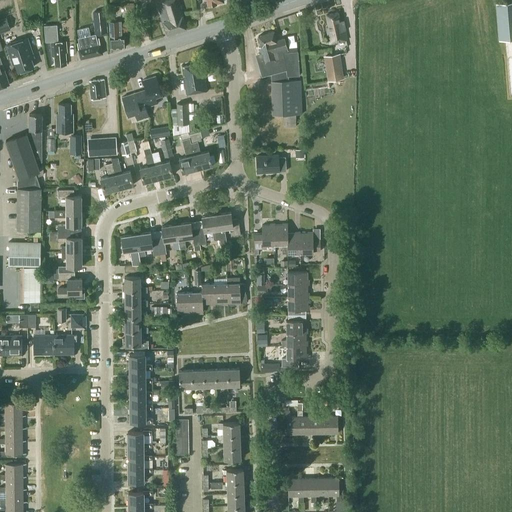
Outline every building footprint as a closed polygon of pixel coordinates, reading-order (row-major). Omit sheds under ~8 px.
[(167,34),(186,28),(181,14),(182,14),(177,0),(162,0),(157,2),(163,21),(167,34)] [(511,11),(511,1),(496,3),(497,12),(511,11)] [(96,31),(107,31),(106,9),(95,10),(96,31)] [(511,11),(497,12),(499,39),(511,37),(511,11)] [(328,26),(326,27),(328,35),(321,36),(321,39),(319,39),(320,45),(347,38),(344,26),(342,20),(339,21),(337,12),(325,15),(328,26)] [(0,33),(11,30),(7,17),(0,19),(0,33)] [(110,47),(125,46),(124,36),(122,36),(121,20),(109,21),(110,37),(109,37),(110,47)] [(51,41),(52,56),(54,56),(55,65),(66,64),(65,52),(67,52),(66,41),(58,42),(57,24),(44,25),(45,42),(51,41)] [(284,37),(276,39),(274,30),(258,35),(261,46),(259,46),(260,52),(257,53),(264,75),(271,73),(272,114),(285,114),(285,126),(296,125),(296,113),(303,113),(302,79),(289,80),(288,75),(300,75),(298,50),(297,42),(285,43),(284,37)] [(81,58),(102,53),(100,44),(99,38),(97,38),(96,34),(78,38),(79,43),(77,43),(78,49),(79,49),(81,58)] [(19,71),(34,66),(31,57),(34,56),(27,37),(6,44),(13,63),(16,62),(19,71)] [(0,86),(9,84),(4,68),(0,56),(0,49),(3,49),(0,39),(0,86)] [(344,78),(340,53),(324,55),(328,81),(344,78)] [(183,65),(185,79),(184,79),(186,93),(207,89),(204,73),(203,73),(202,73),(202,71),(207,71),(205,63),(200,64),(200,63),(183,65)] [(140,90),(145,106),(157,102),(155,96),(162,94),(156,75),(143,79),(145,89),(140,90)] [(91,98),(106,96),(104,78),(89,80),(91,98)] [(145,106),(140,90),(122,96),(128,115),(135,113),(137,119),(148,115),(145,106)] [(189,131),(188,102),(177,103),(178,124),(173,124),(173,133),(181,132),(189,131)] [(57,131),(73,131),(73,113),(72,113),(71,113),(71,103),(59,103),(59,113),(58,113),(57,113),(57,131)] [(29,129),(41,129),(42,129),(42,113),(29,113),(29,129)] [(88,114),(89,132),(100,131),(99,113),(88,114)] [(150,128),(151,137),(170,134),(169,125),(150,128)] [(41,161),(41,129),(29,129),(29,131),(27,132),(27,133),(6,140),(18,176),(17,229),(41,229),(41,187),(40,187),(35,172),(39,170),(37,163),(41,161)] [(202,139),(201,137),(202,136),(200,131),(189,134),(197,168),(212,164),(208,150),(200,152),(198,140),(202,139)] [(126,133),(128,141),(134,139),(132,132),(126,133)] [(182,133),(184,144),(187,156),(179,158),(183,171),(197,168),(189,134),(188,132),(182,133)] [(70,134),(70,153),(81,153),(81,134),(70,134)] [(226,145),(224,134),(217,135),(219,146),(226,145)] [(89,143),(89,153),(117,153),(117,137),(103,137),(103,143),(89,143)] [(173,154),(169,138),(161,140),(165,156),(173,154)] [(134,139),(128,141),(131,152),(137,151),(134,139)] [(131,152),(128,141),(119,143),(122,154),(131,152)] [(144,149),(145,154),(148,165),(140,167),(143,181),(158,178),(152,152),(151,152),(150,147),(144,149)] [(304,157),(304,148),(296,149),(296,157),(304,157)] [(152,152),(158,178),(173,174),(169,160),(161,162),(158,150),(152,152)] [(257,172),(286,170),(285,156),(278,156),(278,154),(256,156),(257,172)] [(111,157),(113,162),(112,162),(119,187),(133,184),(130,170),(122,172),(118,157),(111,157)] [(119,187),(112,162),(106,164),(108,175),(101,177),(104,191),(119,187)] [(54,210),(81,210),(81,195),(74,195),(74,189),(57,189),(57,196),(66,196),(66,210),(54,210)] [(54,216),(66,216),(66,224),(58,224),(58,230),(74,230),(74,224),(81,224),(81,210),(54,210),(54,216)] [(216,214),(220,239),(222,246),(227,245),(225,227),(232,226),(234,234),(240,233),(238,218),(232,219),(231,211),(216,214)] [(220,239),(216,214),(202,216),(204,227),(198,227),(201,249),(200,244),(206,243),(204,230),(212,229),(214,240),(220,239)] [(201,249),(198,227),(191,228),(190,221),(176,224),(178,238),(180,248),(186,247),(185,237),(192,236),(194,250),(201,249)] [(178,238),(176,224),(162,226),(163,236),(157,237),(160,254),(166,253),(164,240),(178,238)] [(266,247),(266,244),(275,243),(275,224),(262,224),(262,233),(254,233),(254,256),(256,256),(256,253),(259,253),(258,247),(266,247)] [(275,224),(275,243),(287,243),(288,243),(287,233),(288,233),(287,224),(275,224)] [(74,230),(58,230),(58,237),(67,237),(67,245),(62,245),(62,251),(81,251),(81,236),(74,236),(74,230)] [(160,254),(157,237),(151,238),(150,231),(136,234),(141,263),(140,256),(146,255),(144,247),(152,246),(153,255),(160,254)] [(300,233),(300,252),(313,252),(313,250),(320,250),(320,239),(313,239),(313,232),(300,233)] [(288,243),(287,243),(288,252),(300,252),(300,233),(288,233),(287,233),(288,243)] [(141,263),(136,234),(122,236),(124,250),(130,249),(132,264),(141,263)] [(41,241),(9,241),(9,266),(41,266),(41,241)] [(81,251),(62,251),(62,257),(67,257),(67,266),(54,266),(54,272),(74,272),(74,265),(81,265),(81,251)] [(130,263),(116,263),(116,271),(141,271),(141,265),(130,265),(130,263)] [(288,271),(288,284),(307,284),(307,271),(288,271)] [(54,278),(58,278),(58,279),(67,279),(68,287),(58,288),(58,296),(67,295),(67,293),(73,293),(73,298),(84,297),(84,288),(82,288),(82,278),(75,278),(74,272),(54,272),(54,278)] [(140,290),(140,292),(147,292),(147,286),(140,286),(140,276),(124,276),(124,284),(122,284),(122,290),(125,290),(140,290)] [(228,302),(235,302),(240,302),(240,294),(245,294),(245,283),(239,283),(239,277),(227,277),(227,283),(227,302),(228,302)] [(215,303),(214,283),(202,284),(202,292),(203,303),(210,303),(215,303)] [(227,302),(227,283),(214,283),(215,303),(223,302),(223,303),(227,302)] [(307,284),(288,284),(288,296),(307,296),(307,284)] [(268,285),(258,285),(258,293),(267,293),(268,285)] [(140,303),(140,305),(147,305),(147,300),(140,300),(140,292),(140,290),(125,290),(125,297),(122,298),(122,304),(125,304),(125,303),(140,303)] [(190,312),(189,292),(177,293),(177,312),(185,312),(190,312)] [(203,303),(202,292),(189,292),(190,312),(190,311),(197,311),(203,311),(202,303),(203,303)] [(288,296),(288,309),(307,309),(307,304),(307,297),(307,296),(288,296)] [(140,317),(140,319),(148,319),(148,313),(140,313),(140,305),(140,303),(125,303),(125,304),(125,311),(122,311),(122,317),(125,317),(140,317)] [(151,305),(151,315),(171,315),(171,307),(159,307),(159,305),(151,305)] [(66,320),(66,307),(57,307),(57,320),(66,320)] [(86,326),(86,312),(71,312),(71,326),(86,326)] [(27,313),(27,327),(36,326),(36,313),(27,313)] [(141,332),(148,332),(148,326),(140,326),(140,319),(140,317),(125,317),(125,324),(123,324),(123,330),(125,330),(141,330),(141,332)] [(286,319),(286,332),(306,332),(306,319),(286,319)] [(265,331),(264,323),(256,323),(257,332),(265,331)] [(125,330),(125,338),(123,338),(123,344),(140,344),(140,345),(148,345),(148,340),(141,340),(141,332),(141,330),(125,330)] [(282,339),(282,345),(287,345),(306,345),(306,332),(286,332),(287,339),(282,339)] [(54,353),(53,334),(34,334),(34,353),(54,353)] [(53,334),(54,353),(73,353),(73,334),(53,334)] [(2,335),(2,354),(22,354),(21,335),(2,335)] [(282,357),(282,366),(298,365),(298,358),(306,358),(306,345),(287,345),(287,357),(282,357)] [(145,368),(145,369),(152,369),(152,364),(145,364),(145,354),(129,354),(129,362),(127,362),(127,368),(129,368),(145,368)] [(145,381),(145,383),(152,383),(152,377),(145,377),(145,369),(145,368),(129,368),(129,375),(127,375),(127,381),(130,381),(145,381)] [(215,369),(216,385),(228,385),(227,368),(215,369)] [(227,368),(228,385),(240,384),(239,368),(227,368)] [(191,386),(191,369),(179,370),(179,386),(191,386)] [(203,385),(203,369),(191,369),(191,386),(203,385)] [(203,369),(203,385),(216,385),(215,369),(203,369)] [(145,394),(145,396),(152,396),(152,391),(145,391),(145,383),(145,381),(130,381),(130,388),(127,388),(127,395),(130,395),(145,394)] [(145,408),(145,409),(152,409),(152,404),(145,404),(145,396),(145,394),(130,395),(130,402),(127,402),(127,408),(130,408),(145,408)] [(5,415),(22,415),(22,402),(5,402),(5,412),(0,412),(0,417),(5,417),(5,415)] [(130,415),(128,415),(128,421),(129,421),(145,421),(145,423),(152,423),(152,409),(145,409),(145,408),(130,408),(130,415)] [(299,415),(297,415),(290,416),(289,409),(285,410),(285,417),(287,416),(287,433),(300,433),(299,415)] [(312,415),(310,415),(302,415),(302,409),(297,409),(297,415),(299,415),(300,433),(312,433),(312,415)] [(325,415),(323,415),(315,415),(315,409),(310,409),(310,415),(312,415),(312,433),(325,433),(325,415)] [(325,415),(325,433),(338,432),(337,415),(327,415),(327,409),(323,409),(323,415),(325,415)] [(5,427),(22,427),(22,415),(5,415),(5,417),(5,425),(0,425),(0,429),(5,430),(5,427)] [(218,428),(223,428),(223,434),(240,434),(239,422),(218,423),(218,428)] [(5,440),(22,440),(22,427),(5,427),(5,430),(5,438),(0,437),(0,442),(5,442),(5,440)] [(143,444),(143,442),(143,434),(152,434),(152,430),(143,430),(143,431),(128,432),(128,444),(143,444)] [(240,434),(223,434),(224,447),(240,446),(240,434)] [(5,440),(5,442),(5,450),(0,450),(0,454),(6,455),(6,453),(22,453),(22,440),(5,440)] [(143,444),(128,444),(128,457),(143,456),(143,455),(143,447),(151,447),(151,442),(143,442),(143,444)] [(240,446),(224,447),(224,459),(240,458),(240,446)] [(143,456),(128,457),(128,469),(143,469),(143,467),(143,459),(152,459),(152,454),(143,455),(143,456)] [(6,476),(22,476),(22,463),(6,463),(6,473),(0,473),(0,478),(6,478),(6,476)] [(143,469),(128,469),(128,482),(143,481),(143,472),(152,472),(152,467),(143,467),(143,469)] [(227,473),(227,481),(243,480),(243,468),(223,469),(223,473),(227,473)] [(6,489),(23,488),(22,476),(6,476),(6,478),(6,486),(0,486),(0,491),(6,491),(6,489)] [(316,506),(316,501),(316,495),(313,495),(313,477),(300,478),(301,495),(303,495),(311,495),(311,506),(316,506)] [(313,495),(316,495),(324,495),(324,505),(328,505),(328,501),(328,495),(326,495),(326,477),(313,477),(313,495)] [(326,495),(328,495),(336,494),(337,511),(343,510),(343,500),(341,500),(341,493),(339,493),(339,477),(326,477),(326,495)] [(301,495),(300,478),(288,478),(288,495),(298,495),(298,501),(303,501),(303,495),(301,495)] [(244,493),(243,480),(227,481),(227,493),(244,493)] [(6,501),(23,501),(23,488),(6,489),(6,491),(6,499),(0,498),(0,503),(6,504),(6,501)] [(144,504),(144,503),(144,495),(152,494),(152,490),(143,490),(143,492),(128,492),(128,504),(144,504)] [(244,505),(244,493),(227,493),(228,505),(244,505)] [(22,511),(23,501),(6,501),(6,504),(6,511),(0,511),(22,511)] [(143,511),(144,507),(153,507),(153,503),(144,503),(144,504),(128,504),(128,511),(143,511)]
